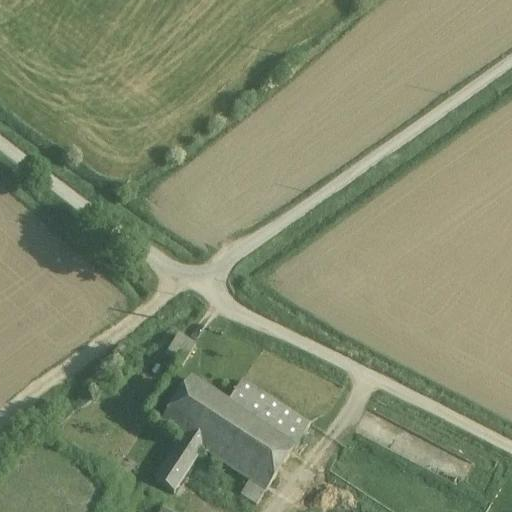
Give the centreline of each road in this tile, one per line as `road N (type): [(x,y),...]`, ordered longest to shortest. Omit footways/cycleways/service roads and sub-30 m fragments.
road 1 (residential): [(200,287),(511,56)]
road 2 (unclassified): [(511,450),(200,287)]
road 3 (unclassified): [(200,287),(0,147)]
